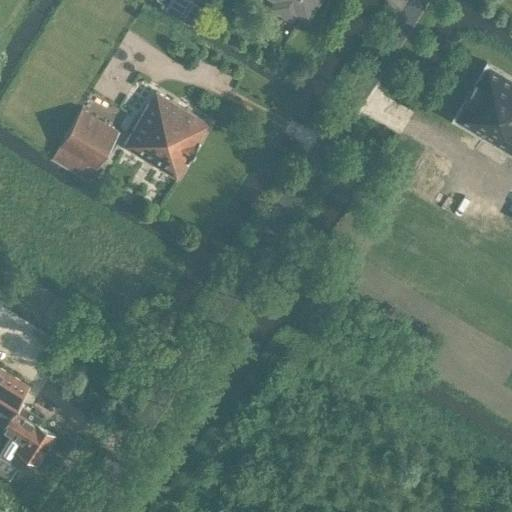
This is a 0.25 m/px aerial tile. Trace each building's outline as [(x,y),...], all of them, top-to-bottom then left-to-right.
[(192,0),(170,0),(166,7),(190,22),(201,5),(192,0)] [(276,0),(274,3),(291,14),(295,7),(307,14),(311,8),(314,9),(319,0),(276,0)] [(511,154),(511,74),(486,59),(452,117),(511,154)] [(124,144),(178,176),(210,122),(156,90),(124,144)] [(82,107),(53,157),(89,179),(120,129),(82,107)] [(26,273),(5,308),(38,328),(61,343),(83,309),(26,273)] [(0,415),(6,419),(7,420),(19,401),(29,384),(0,365),(0,415)] [(43,417),(19,401),(7,420),(6,419),(2,426),(12,433),(0,451),(0,454),(19,467),(26,455),(38,462),(55,433),(39,423),(43,417)]
